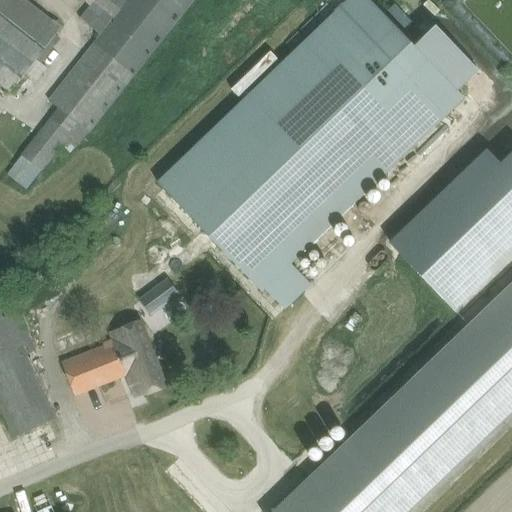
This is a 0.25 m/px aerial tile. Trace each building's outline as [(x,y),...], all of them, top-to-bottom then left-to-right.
[(0,0),(0,83),(12,93),(61,30),(23,0),(0,0)] [(83,0),(91,5),(80,18),(102,36),(50,102),(59,109),(21,157),(40,172),(65,140),(76,149),(89,132),(193,0),(130,0),(83,0)] [(267,291),(285,310),(311,285),(293,266),(467,100),(371,0),(338,0),(344,5),(158,183),(264,293),(267,291)] [(489,150),(391,244),(455,311),(511,256),(511,155),(503,164),(489,150)] [(156,287),(168,304),(180,295),(168,278),(156,287)] [(511,285),(276,511),(408,511),(511,412),(511,285)] [(7,287),(0,290),(0,405),(15,438),(56,419),(27,355),(36,351),(7,287)] [(166,387),(142,320),(112,332),(115,339),(105,343),(106,346),(63,362),(76,396),(128,375),(135,396),(144,392),(145,395),(166,387)]
